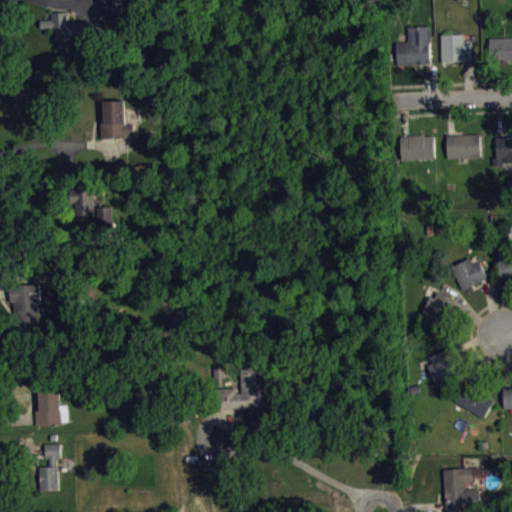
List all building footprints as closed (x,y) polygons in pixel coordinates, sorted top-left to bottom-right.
[(114,0),(115,17),(137,16),(136,0),(114,0)] [(103,26),(72,27),(72,16),(54,17),(54,24),(42,25),(42,33),(59,33),(59,52),(77,51),(77,62),(98,61),(97,45),(104,45),(103,26)] [(408,26),(409,40),(397,41),(397,63),(430,62),(430,41),(431,41),(431,25),(408,26)] [(441,33),(441,61),(471,59),(471,40),(464,40),(464,33),(441,33)] [(489,37),(511,36),(511,60),(491,60),(489,37)] [(103,100),(104,121),(100,121),(101,137),(126,136),(127,133),(134,133),(134,123),(127,123),(127,121),(126,120),(125,100),(103,100)] [(400,136),(401,158),(435,158),(434,135),(400,136)] [(480,135),(480,156),(448,158),(447,135),(480,135)] [(511,135),(496,136),(496,156),(493,156),(493,165),(502,165),(502,161),(511,161),(511,135)] [(100,219),(99,200),(80,201),(81,220),(100,219)] [(100,232),(115,231),(115,211),(100,211),(100,232)] [(511,256),(511,280),(507,280),(507,278),(500,278),(499,256),(511,256)] [(452,266),(463,289),(487,277),(479,260),(473,262),(471,257),(452,266)] [(40,282),(10,285),(11,300),(14,300),(16,334),(39,332),(36,299),(41,299),(40,282)] [(430,295),(422,316),(446,325),(455,297),(437,290),(435,296),(430,295)] [(427,364),(437,385),(461,375),(448,347),(429,356),(432,362),(427,364)] [(219,408),(270,406),(267,354),(241,355),(242,392),(237,392),(237,386),(218,387),(219,408)] [(37,425),(35,385),(61,384),(62,423),(37,425)] [(456,400),(484,417),(495,400),(464,384),(456,400)] [(504,407),(511,406),(511,385),(503,386),(504,407)] [(41,490),(41,466),(51,466),(50,457),(46,457),(45,443),(61,443),(61,457),(57,457),(58,464),(58,467),(59,489),(41,490)] [(443,468),(445,511),(468,511),(468,507),(481,506),(479,488),(466,488),(466,480),(472,480),(471,466),(443,468)]
